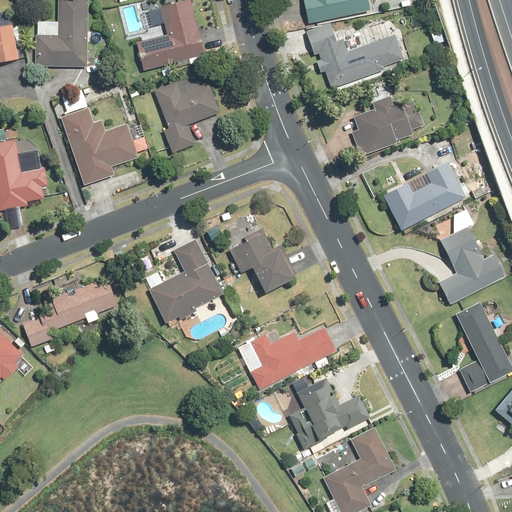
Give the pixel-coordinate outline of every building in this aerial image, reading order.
[(35,18),(34,65),(91,66),(92,0),(60,0),(60,19),(35,18)] [(136,39),(145,69),(208,52),(193,0),(172,0),(162,3),(169,30),(136,39)] [(305,0),(310,23),(376,8),(374,0),(305,0)] [(332,20),(307,30),(328,89),(408,60),(391,15),(337,34),(332,20)] [(0,62),(23,59),(15,20),(0,22),(0,62)] [(443,27),(430,32),(436,47),(448,42),(443,27)] [(162,127),(172,153),(198,143),(190,125),(223,113),(209,79),(183,89),(179,79),(154,89),(168,125),(162,127)] [(84,86),(63,93),(69,109),(61,112),(85,182),(120,170),(118,164),(143,156),(131,119),(107,127),(104,116),(95,119),(84,86)] [(406,99),(348,121),(360,154),(419,132),(406,99)] [(19,138),(0,141),(0,209),(55,198),(48,165),(25,169),(19,138)] [(449,159),(382,192),(402,233),(469,200),(449,159)] [(440,278),(451,302),(508,276),(497,252),(489,256),(473,223),(441,238),(457,271),(440,278)] [(263,225),(229,240),(244,273),(254,268),(266,292),(301,276),(285,243),(274,248),(263,225)] [(151,285),(169,320),(225,292),(197,237),(174,248),(184,269),(151,285)] [(55,305),(27,316),(37,344),(64,334),(61,327),(123,304),(112,274),(85,284),(81,274),(59,282),(63,292),(52,296),(55,305)] [(511,370),(511,362),(484,302),(457,314),(476,356),(459,364),(470,389),(511,370)] [(249,367),(259,387),(341,349),(329,321),(301,334),(297,327),(273,338),(268,329),(251,337),(262,362),(249,367)] [(0,384),(29,354),(0,327),(0,384)] [(287,413),(304,449),(373,417),(361,391),(340,401),(328,374),(296,389),(304,405),(287,413)] [(511,388),(496,406),(511,420),(511,388)] [(328,502),(332,511),(356,511),(373,504),(364,485),(399,468),(378,424),(350,437),(359,455),(322,473),(335,498),(328,502)]
